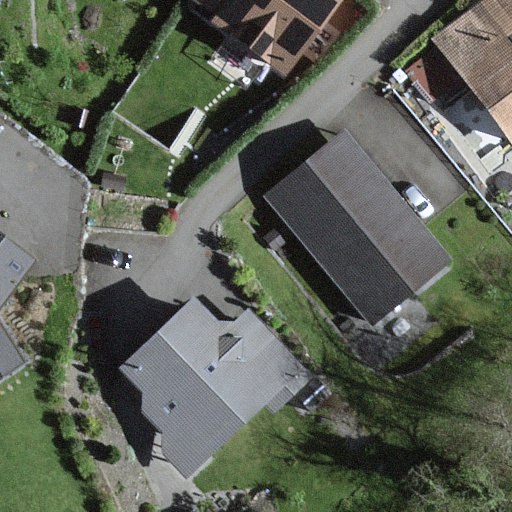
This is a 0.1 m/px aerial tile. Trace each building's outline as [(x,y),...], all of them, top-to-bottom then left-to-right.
[(196,0),(217,15),(227,0),(196,0)] [(282,72),(333,0),(227,0),(217,15),(212,23),(282,72)] [(511,0),(481,0),(429,40),(511,152),(511,0)] [(402,69),(428,105),(453,87),(427,52),(402,69)] [(341,131),(263,196),(371,325),(450,264),(341,131)] [(0,376),(21,363),(0,330),(0,304),(30,265),(0,241),(0,376)] [(190,300),(115,372),(136,392),(138,410),(162,434),(160,454),(188,486),(217,460),(212,454),(266,408),(272,416),(309,379),(248,310),(230,324),(214,326),(190,300)]
